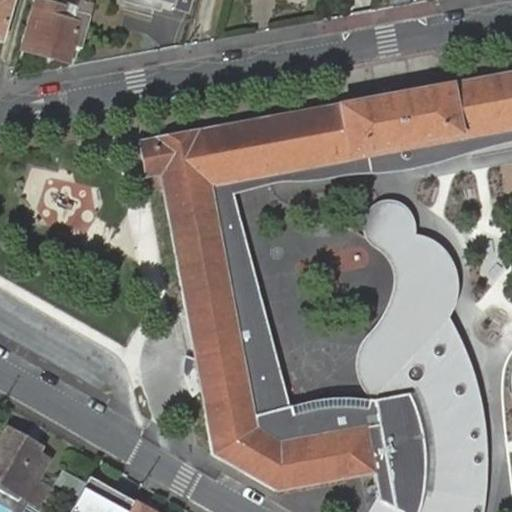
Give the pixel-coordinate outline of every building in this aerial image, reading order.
[(0,0),(0,39),(11,0),(0,0)] [(73,47),(81,49),(90,16),(76,12),(75,12),(72,23),(62,19),(65,8),(41,1),(35,0),(33,0),(20,48),(32,51),(32,52),(68,62),(73,47)] [(76,12),(90,16),(93,7),(79,3),(76,12)] [(75,12),(65,8),(62,19),(72,23),(75,12)] [(511,73),(450,86),(459,136),(511,126),(511,73)] [(450,86),(339,106),(349,156),(403,146),(459,136),(450,86)] [(199,132),(208,182),(349,156),(339,106),(199,132)] [(349,156),(208,182),(231,196),(276,184),(286,185),(299,184),(314,183),(327,181),(337,179),(348,177),(362,176),(375,176),(394,174),(411,171),(430,167),(451,160),(470,154),(488,150),(507,144),(511,143),(511,126),(459,136),(403,146),(349,156)] [(212,454),(275,491),(372,473),(363,428),(278,444),(254,431),(250,409),(208,182),(199,132),(139,143),(145,177),(160,174),(197,371),(212,454)] [(231,196),(208,182),(250,409),(254,431),(278,444),(363,428),(378,426),(373,401),(369,402),(364,403),(334,402),(319,403),(302,405),(285,409),(231,196)] [(379,511),(377,500),(370,511),(478,511),(482,492),(482,467),(481,436),(477,410),(469,380),(460,355),(447,327),(444,322),(450,311),(453,300),(454,286),(451,272),(446,262),(440,254),(432,247),(425,243),(417,239),(411,238),(411,229),(409,220),(402,210),(394,205),(384,203),(376,205),(369,210),(364,216),(361,222),(360,230),(363,240),(367,246),(377,253),(386,263),(391,277),(389,296),(383,313),(377,324),(371,331),(362,341),(358,348),(354,359),(353,371),(355,380),(359,391),(364,397),(369,402),(373,401),(395,397),(392,377),(392,374),(393,369),(396,362),(400,357),(408,354),(413,353),(419,354),(424,357),(428,360),(432,365),(438,373),(442,379),(445,386),(450,394),(452,399),(454,404),(458,412),(460,419),(463,427),(464,434),(466,440),(467,447),(469,459),(470,469),(470,475),(471,482),(470,496),(469,508),(468,511),(379,511)] [(363,428),(372,473),(377,500),(379,511),(468,511),(469,508),(470,496),(471,482),(470,475),(470,469),(469,459),(467,447),(466,440),(464,434),(463,427),(460,419),(458,412),(454,404),(452,399),(450,394),(445,386),(442,379),(438,373),(432,365),(428,360),(424,357),(419,354),(413,353),(408,354),(400,357),(396,362),(393,369),(392,374),(392,377),(395,397),(373,401),(378,426),(363,428)] [(22,446),(26,440),(7,429),(0,442),(0,482),(26,498),(18,511),(35,511),(40,506),(42,507),(53,488),(36,479),(47,460),(37,454),(22,446)] [(40,449),(26,440),(22,446),(37,454),(40,449)] [(68,511),(125,511),(131,502),(88,478),(68,511)] [(125,511),(149,511),(131,502),(125,511)]
